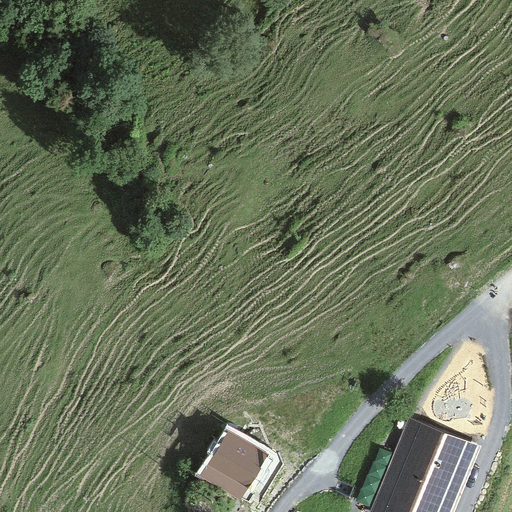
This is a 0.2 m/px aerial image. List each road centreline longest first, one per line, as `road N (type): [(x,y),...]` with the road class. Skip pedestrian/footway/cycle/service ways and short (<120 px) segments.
road 1 (track): [(285,511),(342,441),(511,275)]
road 2 (track): [(467,315),(499,335),(498,385),(495,439),(463,511)]
